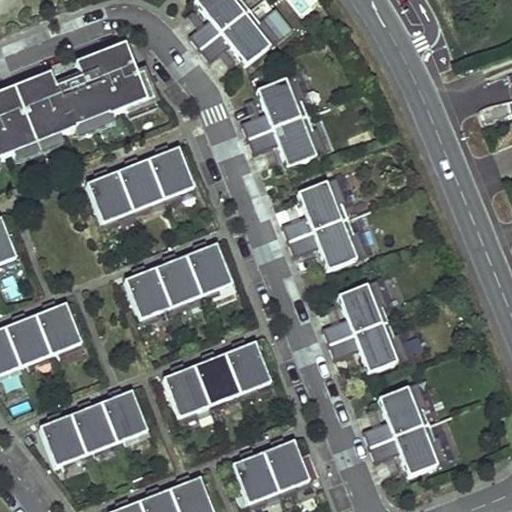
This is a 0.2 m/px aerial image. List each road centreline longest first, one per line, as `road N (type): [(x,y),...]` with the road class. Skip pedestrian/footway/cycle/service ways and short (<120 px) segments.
road 1 (residential): [(366,511),(199,86),(148,25),(132,19),(0,67)]
road 2 (tertiary): [(366,0),(421,99),(511,318)]
